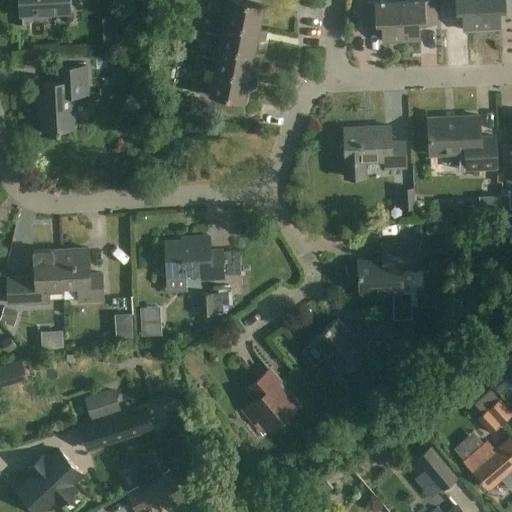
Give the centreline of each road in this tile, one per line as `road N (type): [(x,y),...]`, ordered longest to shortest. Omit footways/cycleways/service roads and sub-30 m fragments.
road 1 (residential): [(261,197),(31,202),(17,189),(0,132)]
road 2 (residential): [(235,346),(305,295),(311,282),(310,267),(261,197)]
road 3 (residential): [(337,81),(511,76)]
road 4 (residential): [(261,197),(306,95),(337,81)]
